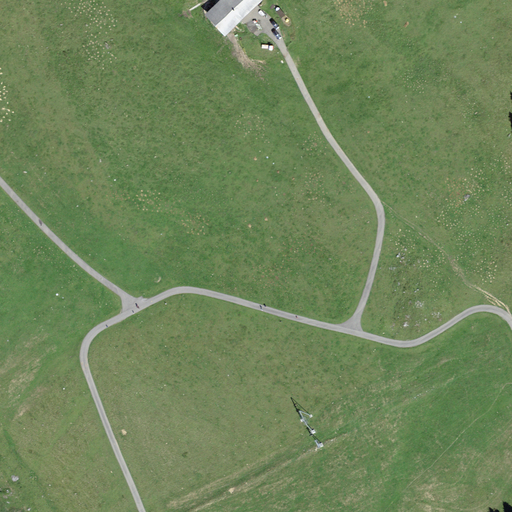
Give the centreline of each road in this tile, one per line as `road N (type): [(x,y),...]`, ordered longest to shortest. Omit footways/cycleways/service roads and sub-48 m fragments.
road 1 (track): [(141,511),(83,357),(97,330),(169,293),(229,299),(395,345),(423,342),(471,311),(504,315),(511,326)]
road 2 (track): [(267,22),(380,216),(367,288),(349,332)]
road 3 (track): [(0,182),(136,310)]
